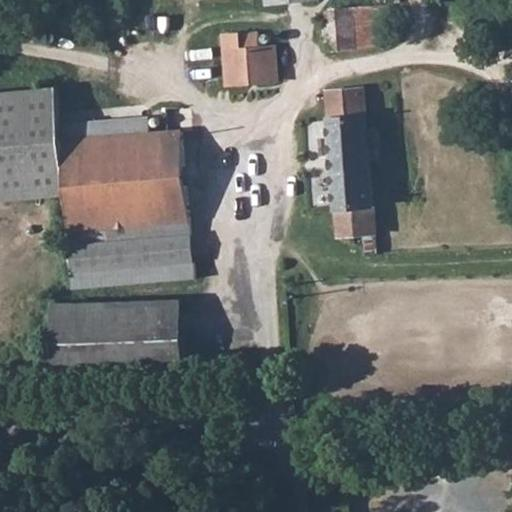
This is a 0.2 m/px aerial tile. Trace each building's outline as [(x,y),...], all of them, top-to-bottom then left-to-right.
[(383,46),(380,4),(325,7),(329,50),(383,46)] [(278,81),(276,47),(257,48),(257,33),(225,35),(226,84),(278,81)] [(0,191),(69,188),(65,139),(63,89),(0,92),(0,191)] [(366,129),(366,119),(365,90),(327,92),(342,237),(367,235),(366,256),(380,255),(370,159),(369,149),(381,148),(380,128),(366,129)] [(184,131),(65,139),(69,188),(72,226),(112,227),(112,242),(191,236),(184,131)] [(382,158),(381,148),(369,149),(370,159),(382,158)] [(74,244),(112,242),(112,227),(72,226),(72,244),(74,244)] [(112,242),(74,244),(77,292),(194,284),(191,236),(112,242)] [(63,304),(65,379),(187,376),(184,301),(63,304)]
